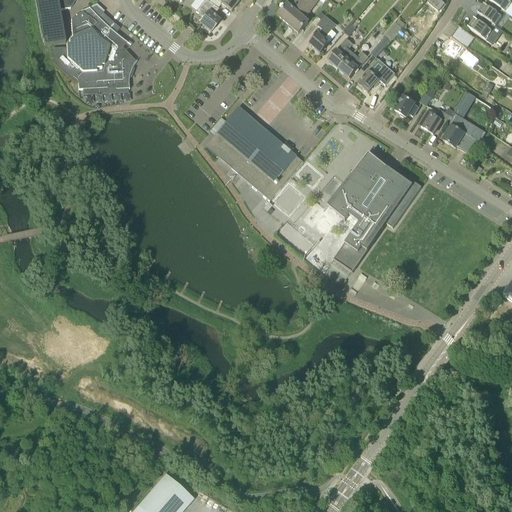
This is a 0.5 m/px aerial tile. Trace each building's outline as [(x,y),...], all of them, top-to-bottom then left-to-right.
[(35,0),(43,42),(44,44),(44,46),(45,47),(65,43),(60,11),(70,9),(75,0),(35,0)] [(209,2),(206,0),(205,0),(200,8),(196,13),(204,19),(200,24),(211,33),(220,22),(214,17),(219,10),(209,2)] [(215,0),(231,12),(240,1),(239,0),(215,0)] [(310,22),(305,18),(318,4),(313,0),(296,0),(291,7),(288,5),(278,17),(290,27),(288,29),(292,32),(294,30),(299,35),(310,22)] [(439,0),(430,0),(427,3),(438,12),(445,5),(439,0)] [(511,3),(511,0),(488,0),(487,1),(488,1),(505,13),(511,3)] [(505,13),(488,1),(485,6),(484,6),(478,15),(478,16),(496,28),(505,13)] [(66,49),(52,50),(53,64),(67,77),(75,84),(78,84),(78,91),(79,91),(83,90),(90,90),(107,89),(108,89),(116,89),(117,89),(117,85),(128,84),(128,86),(128,87),(128,88),(128,89),(129,90),(129,89),(129,88),(129,87),(129,86),(129,84),(129,83),(129,82),(129,80),(129,79),(129,78),(130,76),(131,73),(132,71),(133,69),(133,68),(134,67),(134,66),(135,65),(136,64),(137,62),(136,63),(122,48),(127,44),(124,41),(121,39),(118,37),(115,34),(118,32),(120,29),(107,18),(103,23),(92,13),(90,14),(85,16),(82,13),(82,14),(76,16),(76,17),(77,18),(71,20),(71,24),(71,25),(71,27),(72,29),(71,29),(71,30),(72,30),(72,32),(71,32),(72,32),(72,41),(70,42),(70,41),(69,41),(69,47),(67,47),(67,46),(66,46),(66,49)] [(321,13),(317,18),(321,22),(325,17),(321,13)] [(496,28),(478,16),(475,20),(474,20),(468,29),(486,42),(496,28)] [(325,17),(321,22),(317,26),(322,31),(318,35),(310,45),(320,55),(329,45),(324,41),(336,26),(326,17),(325,17)] [(397,25),(402,29),(405,25),(400,21),(397,25)] [(349,38),(356,29),(351,25),(344,34),(349,38)] [(389,45),(402,29),(397,25),(385,38),(382,42),(387,46),(389,45)] [(450,38),(457,44),(467,50),(475,39),(457,27),(457,28),(460,29),(453,40),(450,38)] [(339,70),(353,55),(348,51),(354,44),(348,38),(338,50),(338,49),(328,61),(339,70)] [(382,42),(370,55),(376,59),(380,55),(387,46),(382,42)] [(353,55),(339,70),(350,80),(360,69),(360,68),(368,58),(362,53),(357,58),(353,55)] [(484,70),(487,65),(480,60),(477,65),(484,70)] [(375,88),(382,80),(370,71),(358,85),(368,94),(374,87),(375,88)] [(434,83),(439,87),(444,79),(440,76),(434,83)] [(493,87),(487,84),(484,92),(490,94),(493,87)] [(427,108),(436,91),(429,87),(420,103),(427,108)] [(455,113),(466,119),(477,98),(466,92),(455,113)] [(410,102),(413,97),(406,93),(403,98),(402,97),(398,103),(399,104),(395,112),(406,119),(408,115),(413,118),(419,109),(414,106),(415,105),(410,102)] [(206,146),(205,148),(218,159),(231,170),(227,175),(230,177),(233,180),(237,175),(243,181),(250,187),(269,203),(302,163),(301,162),(295,157),(285,149),(282,146),(258,126),(238,109),(226,123),(221,119),(210,133),(214,137),(206,146)] [(437,113),(431,109),(419,127),(433,136),(441,123),(441,122),(443,120),(448,123),(454,114),(449,110),(446,115),(439,110),(437,113)] [(486,136),(455,117),(449,127),(451,129),(443,142),(456,150),(468,157),(476,145),(479,147),(486,136)] [(386,168),(378,162),(369,155),(353,175),(344,185),(327,207),(345,221),(350,216),(359,224),(334,261),(352,273),(352,274),(386,225),(393,229),(422,188),(396,171),(393,175),(388,172),(386,170),(387,169),(386,168)] [(269,203),(264,209),(267,212),(272,206),(269,203)] [(511,288),(510,287),(503,297),(511,303),(511,288)] [(183,511),(192,503),(164,478),(134,511),(183,511)]
